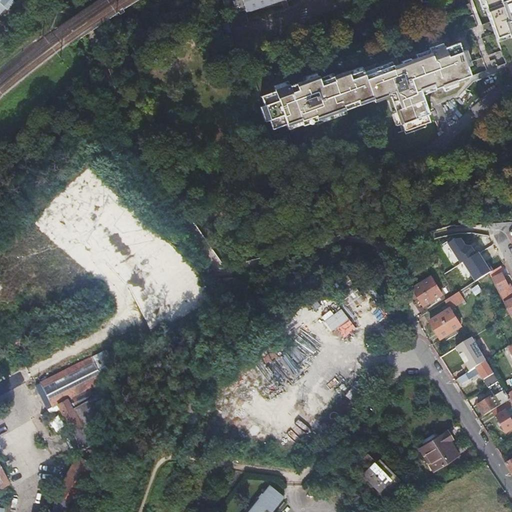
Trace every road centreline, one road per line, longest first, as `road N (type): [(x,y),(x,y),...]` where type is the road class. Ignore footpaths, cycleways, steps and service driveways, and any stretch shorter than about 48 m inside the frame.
road 1 (track): [(220,275),(118,115),(80,13),(63,0)]
road 2 (residential): [(346,0),(284,29),(341,35),(379,27),(416,0)]
road 3 (residential): [(511,482),(424,352)]
